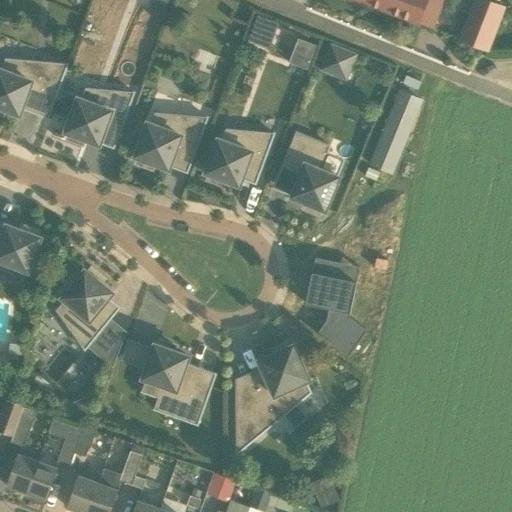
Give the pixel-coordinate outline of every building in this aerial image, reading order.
[(418,23),(427,0),(357,0),(372,6),(373,4),(377,5),(377,7),(418,23)] [(488,50),(495,31),(505,6),(488,0),(474,0),(460,39),(488,50)] [(259,16),(257,20),(252,33),(272,41),(279,24),(259,16)] [(111,67),(116,47),(81,37),(76,57),(111,67)] [(318,46),(300,39),(291,63),(309,70),(318,46)] [(358,53),(331,42),(321,69),(336,75),(339,66),(351,71),(358,53)] [(50,107),(66,65),(24,60),(18,77),(0,70),(0,113),(3,114),(5,109),(20,114),(25,99),(50,107)] [(399,88),(370,163),(395,172),(424,97),(399,88)] [(79,96),(73,113),(66,132),(70,133),(68,138),(83,144),(85,139),(99,144),(105,129),(118,134),(125,115),(134,92),(104,89),(99,103),(82,97),(79,96)] [(192,160),(208,117),(173,114),(167,130),(148,123),(135,156),(139,157),(137,163),(152,168),(154,163),(169,168),(174,154),(192,160)] [(259,175),(274,133),(244,130),(238,146),(219,139),(206,172),(210,174),(208,179),(223,185),(225,179),(240,185),(245,170),(259,175)] [(325,210),(338,177),(320,169),(330,145),(296,132),(281,168),(301,175),(292,196),(307,202),(304,208),(319,214),(321,208),(325,210)] [(38,231),(24,225),(22,231),(7,225),(2,240),(0,239),(0,279),(2,280),(8,264),(28,271),(40,238),(36,236),(38,231)] [(342,262),(316,257),(306,303),(329,308),(327,320),(318,333),(346,353),(364,327),(349,317),(356,281),(339,277),(342,262)] [(104,278),(92,268),(88,273),(85,270),(62,298),(78,311),(67,324),(85,349),(114,314),(103,305),(113,293),(100,283),(104,278)] [(163,385),(158,399),(154,409),(198,424),(213,382),(183,371),(189,356),(174,351),(176,346),(161,340),(159,346),(155,344),(154,348),(129,339),(122,359),(147,368),(143,378),(146,379),(163,385)] [(289,347),(287,342),(272,348),(275,354),(259,361),(266,375),(236,389),(236,453),(237,453),(311,392),(305,381),(309,379),(294,345),(289,347)] [(23,344),(9,343),(9,354),(22,354),(23,344)] [(0,431),(13,436),(24,405),(6,398),(0,413),(0,431)] [(24,447),(35,417),(38,409),(24,405),(13,436),(11,442),(24,447)] [(70,466),(75,453),(78,443),(85,426),(71,421),(57,462),(70,466)] [(86,457),(89,447),(78,443),(75,453),(86,457)] [(133,443),(131,450),(143,455),(146,447),(139,445),(133,443)] [(137,472),(143,455),(131,450),(121,475),(103,469),(98,483),(87,511),(110,511),(118,490),(121,481),(132,485),(135,476),(137,472)] [(27,492),(38,461),(18,454),(7,485),(27,492)] [(47,499),(58,468),(38,461),(27,492),(47,499)] [(216,472),(208,494),(229,501),(236,479),(216,472)] [(81,511),(87,511),(98,483),(79,475),(67,507),(81,511)] [(146,479),(135,476),(132,485),(142,489),(146,479)] [(332,482),(313,491),(322,508),(341,499),(332,482)] [(256,484),(249,504),(265,509),(272,490),(256,484)] [(198,508),(201,499),(190,495),(187,505),(198,508)] [(159,511),(160,509),(138,500),(133,511),(159,511)]
